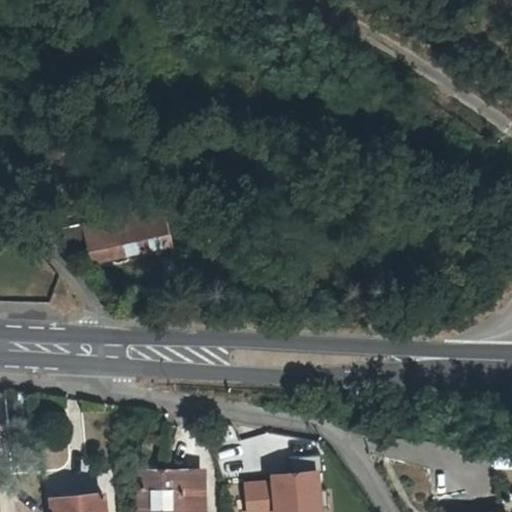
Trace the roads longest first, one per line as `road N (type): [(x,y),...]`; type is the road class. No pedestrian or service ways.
road 1 (primary): [(97,350),(511,367)]
road 2 (residential): [(387,511),(356,452),(327,425),(141,399),(97,350)]
road 3 (residential): [(97,350),(98,308),(58,253),(0,201)]
